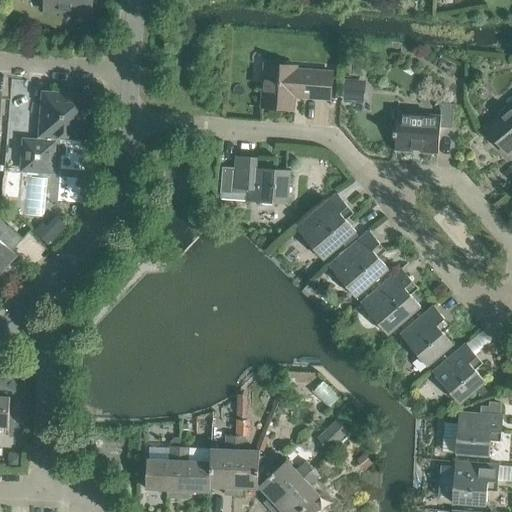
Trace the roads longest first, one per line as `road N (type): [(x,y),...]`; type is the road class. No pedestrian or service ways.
road 1 (residential): [(367,180),(319,136),(130,121)]
road 2 (residential): [(130,121),(106,198),(19,316)]
road 3 (residential): [(492,326),(367,180)]
road 4 (residential): [(47,499),(48,369),(40,339),(19,316)]
road 5 (residential): [(511,240),(447,180),(367,180)]
road 6 (residential): [(133,73),(0,64)]
